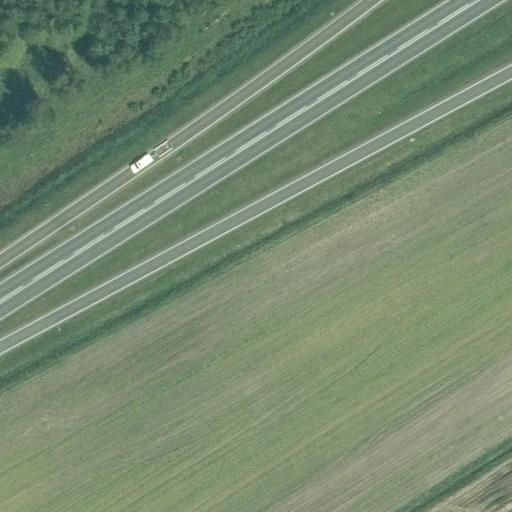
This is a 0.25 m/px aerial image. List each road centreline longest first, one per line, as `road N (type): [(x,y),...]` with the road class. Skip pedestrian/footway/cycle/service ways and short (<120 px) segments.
road 1 (trunk): [(0,348),(511,75)]
road 2 (trunk): [(0,302),(478,0)]
road 3 (trunk): [(372,0),(0,260)]
